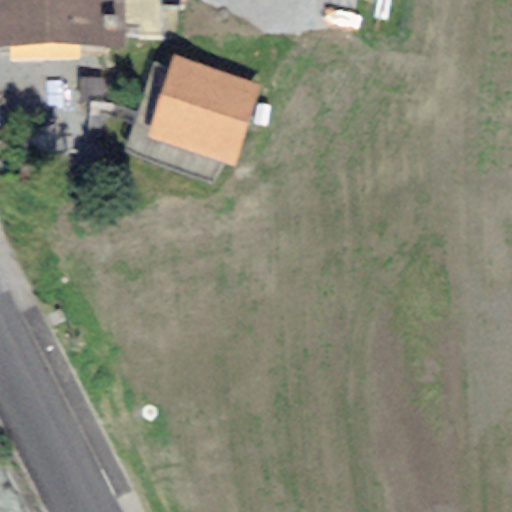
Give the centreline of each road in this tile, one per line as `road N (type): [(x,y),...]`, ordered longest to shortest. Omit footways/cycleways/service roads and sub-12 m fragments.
road 1 (unknown): [(24,390),(363,261),(511,229)]
road 2 (tertiary): [(90,511),(0,335)]
